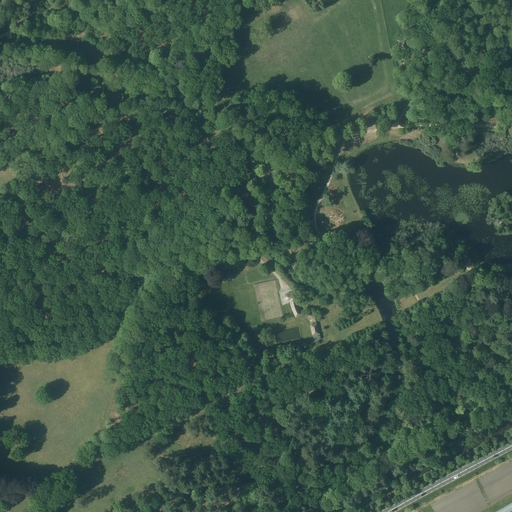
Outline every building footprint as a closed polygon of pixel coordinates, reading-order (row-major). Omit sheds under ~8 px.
[(409,40),(406,39),(405,41),(404,44),(405,45),(404,47),(407,48),(408,46),(412,47),(414,47),(415,43),(413,43),(413,42),(409,41),(409,40)] [(278,154),(269,159),(273,165),(282,160),(278,154)] [(226,278),(233,277),(232,272),(231,272),(230,269),(225,270),(226,273),(225,273),(226,278)] [(288,301),(289,301),(291,307),(292,309),(293,311),(294,314),(296,317),(302,314),(300,311),(299,308),(298,305),(297,301),(296,298),(295,295),(294,291),(286,293),(285,295),(284,297),(284,299),(286,300),(288,301)] [(321,339),(317,323),(310,324),(314,342),(321,339)]
